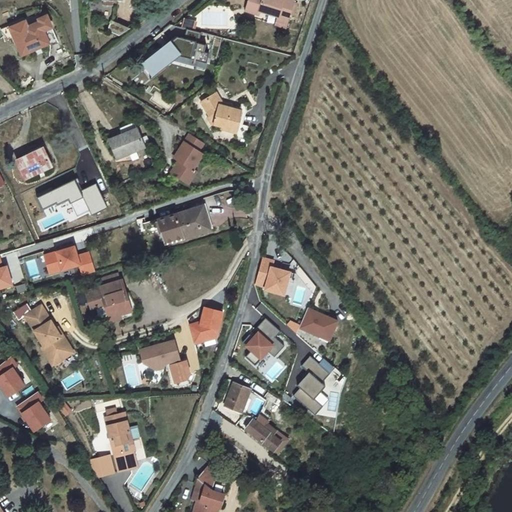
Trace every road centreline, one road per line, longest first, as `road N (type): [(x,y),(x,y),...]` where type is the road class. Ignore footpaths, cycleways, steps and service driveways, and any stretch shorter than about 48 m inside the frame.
road 1 (unclassified): [(155,511),(192,436),(316,0)]
road 2 (unknown): [(266,171),(20,255)]
road 3 (residential): [(178,0),(108,57),(0,117)]
road 4 (tertiary): [(411,511),(511,363)]
